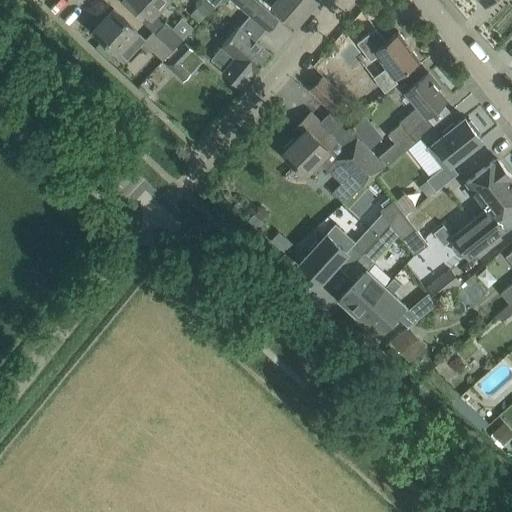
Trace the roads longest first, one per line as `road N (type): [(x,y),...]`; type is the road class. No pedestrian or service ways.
road 1 (unclassified): [(482,511),(158,212)]
road 2 (unclassified): [(0,404),(158,212)]
road 3 (residential): [(199,167),(340,0)]
road 4 (unclassified): [(158,212),(0,65)]
road 5 (residential): [(511,111),(423,0)]
